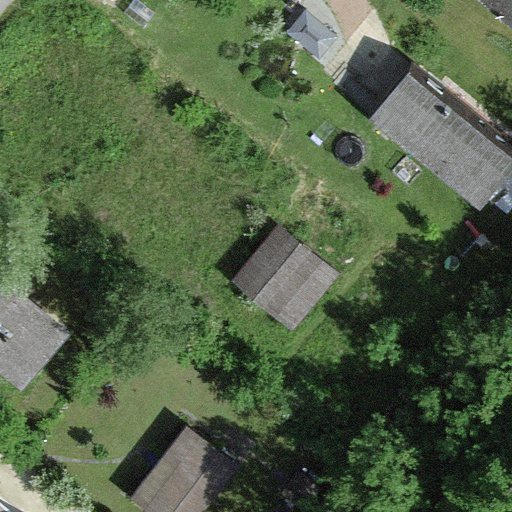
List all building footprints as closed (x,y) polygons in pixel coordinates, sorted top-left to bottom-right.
[(511,0),(486,0),(511,22),(511,0)] [(511,161),(410,78),(377,118),(478,202),(511,161)] [(239,281),(293,324),(331,277),(277,233),(239,281)] [(0,364),(22,383),(62,336),(0,283),(0,364)] [(198,511),(234,464),(187,429),(137,496),(158,511),(198,511)] [(30,511),(0,487),(0,511),(30,511)]
